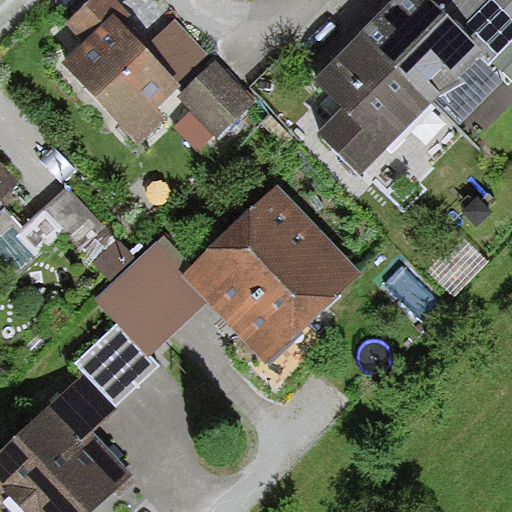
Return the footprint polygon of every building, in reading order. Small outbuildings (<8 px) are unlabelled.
[(471,59),(411,0),(400,0),(319,81),(353,115),(328,141),(358,171),(471,59)] [(126,10),(60,62),(129,149),(195,97),(126,10)] [(212,159),(263,103),(226,69),(175,126),(212,159)] [(0,183),(0,219),(18,206),(0,183)] [(81,193),(18,232),(40,267),(103,228),(81,193)] [(268,196),(187,274),(265,355),(346,277),(268,196)] [(78,378),(0,450),(0,492),(18,511),(82,511),(118,479),(79,438),(109,411),(78,378)]
